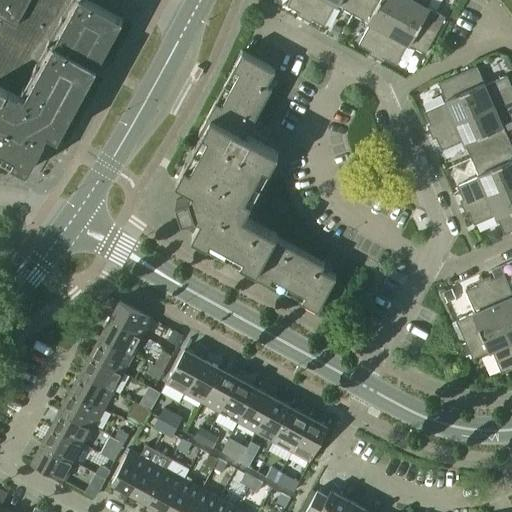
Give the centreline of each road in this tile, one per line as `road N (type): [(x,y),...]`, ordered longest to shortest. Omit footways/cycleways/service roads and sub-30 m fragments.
road 1 (residential): [(70,224),(366,389)]
road 2 (residential): [(500,488),(423,497),(330,456),(366,389)]
road 3 (unclassified): [(429,262),(365,229),(322,175),(317,119),(346,69)]
road 4 (tertiary): [(70,224),(186,23)]
road 5 (residential): [(429,262),(442,234),(385,92)]
road 6 (residential): [(366,389),(457,430),(511,431)]
road 7 (residential): [(511,35),(385,92)]
road 8 (residential): [(2,465),(70,353)]
road 9 (residential): [(366,389),(420,281)]
